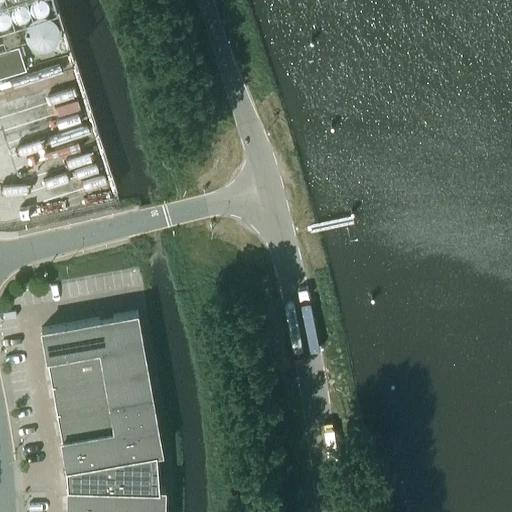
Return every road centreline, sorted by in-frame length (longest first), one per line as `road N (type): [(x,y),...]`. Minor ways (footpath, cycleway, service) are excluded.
road 1 (unclassified): [(328,511),(318,420),(264,191)]
road 2 (unclassified): [(264,191),(0,258)]
road 3 (unclassified): [(264,191),(208,0)]
